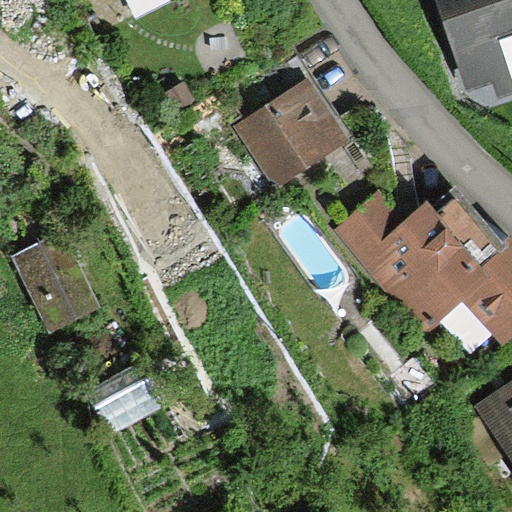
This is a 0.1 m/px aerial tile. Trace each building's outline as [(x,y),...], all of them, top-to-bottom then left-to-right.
[(511,0),(433,0),(460,78),(511,60),(511,0)] [(302,86),(234,126),(272,189),(339,149),(302,86)] [(511,311),(511,265),(449,192),(403,231),(376,200),(336,234),(421,333),(461,298),(489,330),(511,311)] [(73,234),(13,259),(47,338),(106,313),(73,234)] [(511,385),(479,405),(511,460),(511,385)]
